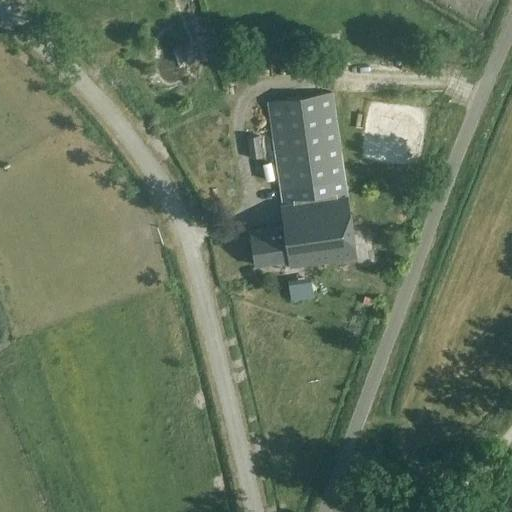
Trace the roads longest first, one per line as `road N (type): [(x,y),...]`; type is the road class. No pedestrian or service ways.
road 1 (unclassified): [(256,511),(198,271),(167,190),(83,85),(0,8)]
road 2 (unclassified): [(325,511),(511,24)]
